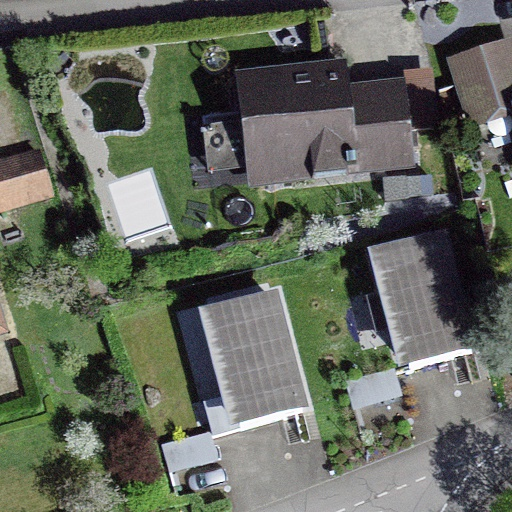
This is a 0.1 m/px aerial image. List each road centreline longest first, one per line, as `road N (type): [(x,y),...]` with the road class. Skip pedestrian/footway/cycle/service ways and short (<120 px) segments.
road 1 (residential): [(203,0),(0,22)]
road 2 (residential): [(368,505),(511,440)]
